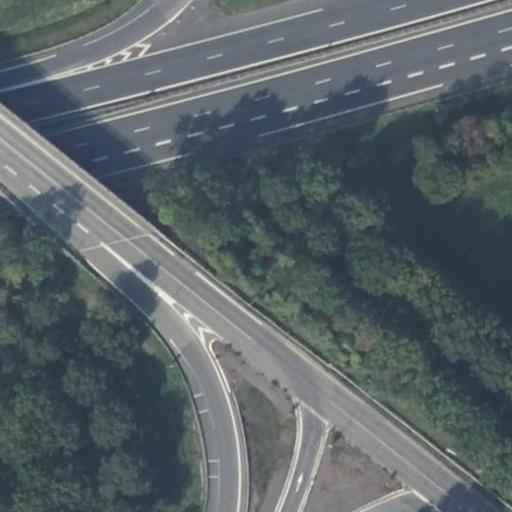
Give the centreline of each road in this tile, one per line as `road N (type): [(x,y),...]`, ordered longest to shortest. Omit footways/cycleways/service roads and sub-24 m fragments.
road 1 (trunk): [(0,163),(511,26)]
road 2 (trunk): [(0,147),(189,346),(221,423),(225,511)]
road 3 (trunk): [(419,0),(0,110)]
road 4 (primary): [(317,391),(0,141)]
road 5 (trunk): [(177,0),(109,47),(0,82)]
road 6 (primary): [(458,502),(317,391)]
road 7 (trunk): [(290,511),(312,443),(317,391)]
